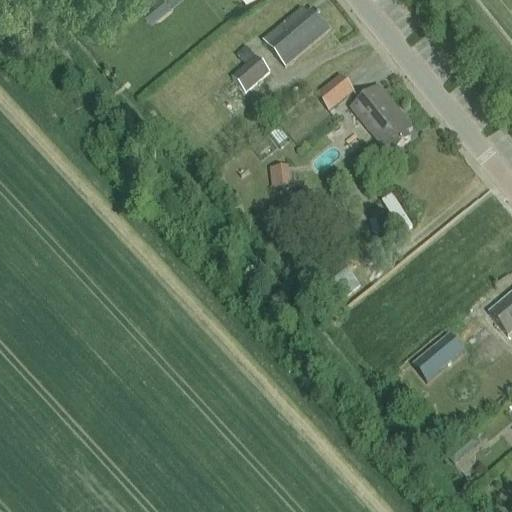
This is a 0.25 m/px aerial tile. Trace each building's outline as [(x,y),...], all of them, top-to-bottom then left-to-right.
[(145,0),(139,5),(153,23),(174,6),(168,0),(145,0)] [(285,70),(330,33),(313,13),(308,17),(302,11),(263,44),(285,70)] [(237,59),(245,68),(255,60),(247,51),(237,59)] [(234,121),(253,104),(247,97),(270,77),(257,60),(214,97),(234,121)] [(341,77),(311,101),(324,117),(354,93),(341,77)] [(406,136),(412,130),(378,89),(351,111),(384,152),(390,148),(395,154),(410,141),(406,136)] [(273,169),(274,189),(294,188),(292,167),(273,169)] [(344,264),(312,289),(331,313),(362,288),(344,264)] [(511,297),(489,317),(508,339),(511,335),(511,297)] [(448,336),(410,368),(426,387),(464,355),(448,336)] [(452,455),(447,459),(455,468),(459,464),(452,455)]
